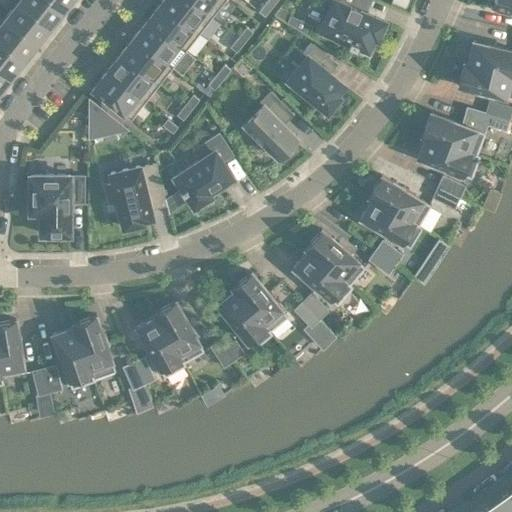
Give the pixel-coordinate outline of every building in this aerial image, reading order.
[(16,0),(3,17),(35,43),(36,42),(37,42),(38,41),(37,41),(39,38),(40,38),(41,37),(40,37),(49,26),(16,0)] [(50,0),(16,0),(49,26),(49,25),(50,26),(51,25),(50,24),(53,21),(54,20),(53,20),(62,9),(50,0)] [(67,4),(67,3),(69,0),(50,0),(62,9),(63,8),(63,9),(64,8),(63,7),(66,4),(67,5),(67,4)] [(160,0),(159,1),(198,32),(211,15),(192,0),(160,0)] [(192,0),(211,15),(223,0),(192,0)] [(358,7),(353,5),(355,0),(321,0),(320,5),(329,9),(320,28),(324,29),(323,33),(337,39),(339,36),(348,40),(347,43),(354,46),(356,43),(366,48),(372,35),(375,36),(383,20),(365,12),(358,9),(358,7)] [(511,0),(493,0),(492,5),(511,9),(511,0)] [(153,8),(152,9),(153,9),(146,18),(184,49),(198,32),(159,1),(158,3),(157,3),(156,4),(157,5),(154,8),(153,8)] [(278,6),(273,13),(282,18),(285,9),(278,6)] [(289,15),(286,21),(306,34),(311,24),(289,15)] [(23,59),(24,58),(26,55),(27,55),(28,54),(27,54),(35,43),(3,17),(0,20),(0,42),(22,60),(23,59)] [(140,24),(139,26),(140,26),(133,35),(171,66),(184,49),(146,18),(144,20),(142,21),(143,22),(141,25),(140,24)] [(243,40),(251,30),(245,25),(237,36),(243,40)] [(127,41),(125,43),(126,43),(119,52),(158,83),(171,66),(133,35),(131,37),(130,37),(129,38),(130,39),(127,42),(127,41)] [(235,50),(243,40),(237,36),(229,45),(235,50)] [(463,61),(511,73),(511,48),(472,39),(466,61),(463,61)] [(11,75),(10,75),(13,71),(13,72),(14,71),(14,70),(22,60),(0,42),(0,70),(8,77),(9,76),(10,76),(11,75)] [(329,58),(309,42),(301,52),(305,56),(287,78),(326,109),(337,95),(334,93),(342,83),(322,67),(329,58)] [(113,58),(112,60),(113,60),(106,69),(144,100),(158,83),(119,52),(117,54),(116,55),(116,56),(114,59),(113,58)] [(463,61),(457,84),(502,95),(511,97),(511,73),(463,61)] [(221,78),(229,68),(223,63),(215,73),(221,78)] [(91,88),(130,118),(144,100),(106,69),(98,79),(97,78),(96,80),(97,80),(94,84),(94,83),(93,84),(93,85),(91,88)] [(0,70),(0,88),(0,89),(1,88),(0,87),(8,77),(0,70)] [(215,73),(207,83),(213,88),(221,78),(215,73)] [(276,155),(296,135),(279,118),(288,108),(269,89),(258,100),(261,103),(242,122),(276,155)] [(192,93),(184,103),(190,108),(198,98),(192,93)] [(87,96),(87,136),(126,127),(87,96)] [(488,99),(485,110),(508,116),(511,105),(488,99)] [(182,118),(190,108),(184,103),(176,113),(182,118)] [(469,150),(477,129),(430,110),(421,133),(472,152),(472,151),(469,150)] [(508,116),(485,110),(482,121),(505,128),(508,116)] [(176,125),(166,117),(162,123),(171,131),(176,125)] [(206,139),(212,149),(173,174),(180,186),(179,186),(181,189),(182,189),(193,205),(209,194),(207,191),(231,175),(221,159),(231,152),(218,131),(206,139)] [(424,135),(416,156),(464,174),(472,152),(421,133),(424,135)] [(138,164),(109,172),(111,181),(104,182),(109,200),(116,199),(122,226),(142,221),(141,219),(151,216),(149,207),(164,203),(154,162),(139,166),(138,164)] [(29,173),(28,210),(39,211),(39,232),(68,233),(68,201),(83,201),(83,174),(69,174),(69,173),(29,173)] [(418,224),(430,203),(380,174),(368,194),(418,224)] [(464,195),(469,185),(447,175),(442,185),(464,195)] [(442,185),(437,195),(459,206),(464,195),(442,185)] [(165,199),(168,213),(186,202),(179,190),(165,199)] [(417,225),(418,224),(368,194),(368,195),(371,197),(359,216),(400,241),(412,221),(417,225)] [(351,285),(349,283),(364,265),(320,228),(305,245),(351,285)] [(412,276),(414,277),(422,282),(433,265),(433,266),(448,244),(446,243),(437,237),(411,275),(412,276)] [(394,262),(401,253),(381,239),(374,248),(394,262)] [(335,303),(351,285),(305,245),(304,246),(307,248),(292,266),(335,303)] [(374,248),(368,257),(387,271),(394,262),(374,248)] [(286,315),(250,270),(232,285),(270,332),(271,332),(269,329),(286,315)] [(233,288),(216,303),(252,347),(270,332),(232,285),(231,286),(233,288)] [(310,291),(301,300),(318,317),(326,308),(310,291)] [(175,299),(154,310),(183,363),(184,363),(182,360),(202,349),(175,299)] [(301,300),(293,308),(310,325),(318,317),(301,300)] [(162,374),(183,363),(154,310),(153,311),(155,314),(135,325),(162,374)] [(95,314),(72,321),(92,379),(93,378),(89,366),(110,359),(95,314)] [(15,318),(0,320),(0,375),(1,382),(2,382),(0,370),(0,368),(22,365),(15,318)] [(70,386),(92,379),(72,321),(71,322),(73,325),(51,332),(70,386)] [(229,331),(219,338),(232,357),(242,351),(229,331)] [(219,338),(210,344),(223,364),(232,357),(219,338)] [(143,355),(133,360),(142,381),(153,376),(143,355)] [(142,381),(133,360),(122,364),(132,386),(142,381)] [(54,364),(43,367),(49,390),(60,387),(54,364)] [(43,367),(31,370),(37,392),(49,390),(43,367)] [(511,511),(511,494),(507,488),(506,488),(507,490),(491,502),(490,500),(489,500),(497,511),(511,511)] [(497,511),(489,500),(488,501),(490,503),(475,511),(472,511),(471,511),(497,511)]
